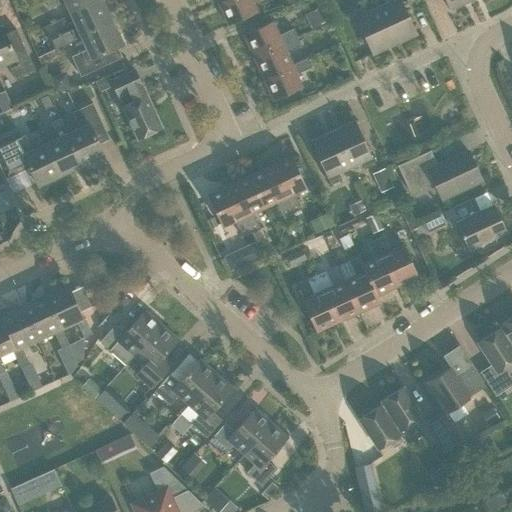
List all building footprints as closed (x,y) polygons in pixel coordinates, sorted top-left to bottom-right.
[(103,1),(102,0),(45,0),(50,10),(65,2),(71,15),(103,1)] [(226,0),(219,4),(228,26),(257,13),(251,0),(226,0)] [(387,0),(389,3),(378,8),(395,45),(417,35),(401,0),(387,0)] [(473,1),(472,0),(445,0),(450,11),(473,1)] [(81,37),(113,23),(115,22),(111,13),(109,14),(103,1),(71,15),(77,28),(51,40),(56,49),(66,45),(82,38),(81,37)] [(378,8),(366,13),(363,7),(352,12),(372,55),(395,45),(378,8)] [(244,35),(254,57),(297,38),(293,29),(279,36),(273,22),(244,35)] [(81,37),(82,38),(87,50),(72,57),(81,77),(104,66),(99,56),(125,44),(121,35),(119,36),(113,23),(81,37)] [(0,66),(8,63),(15,79),(35,70),(16,29),(5,34),(2,26),(0,26),(0,66)] [(292,65),(287,53),(301,47),(297,38),(254,57),(263,78),(292,65)] [(136,68),(132,58),(112,67),(116,77),(136,68)] [(311,68),(307,59),(292,65),(263,78),(273,101),(302,88),(296,75),(311,68)] [(147,96),(146,96),(142,87),(142,86),(135,70),(111,81),(118,97),(130,92),(135,102),(123,107),(138,140),(162,129),(147,96)] [(39,98),(45,110),(53,106),(47,95),(39,98)] [(68,136),(83,168),(83,167),(83,166),(95,160),(96,161),(105,157),(99,144),(109,139),(94,105),(92,103),(73,112),(74,114),(81,130),(69,136),(68,136)] [(73,170),(74,172),(83,168),(68,136),(69,136),(62,120),(60,117),(51,122),(52,125),(59,140),(46,146),(60,176),(73,170)] [(375,165),(355,122),(333,132),(350,169),(361,164),(364,170),(375,165)] [(39,188),(48,184),(47,182),(60,176),(46,146),(34,152),(25,133),(20,136),(17,130),(0,138),(0,167),(5,178),(29,168),(39,188)] [(333,132),(311,142),(331,186),(342,181),(339,174),(350,169),(333,132)] [(437,166),(431,151),(398,167),(411,193),(434,182),(442,200),(482,182),(468,152),(437,166)] [(307,189),(292,157),(271,167),(293,214),(302,210),(295,195),(307,189)] [(293,214),(271,167),(250,177),(265,209),(276,203),(283,218),(293,214)] [(372,173),(381,192),(393,186),(385,167),(372,173)] [(250,177),(229,186),(251,233),(260,229),(253,214),(265,209),(250,177)] [(229,186),(208,196),(223,228),(235,222),(242,238),(251,233),(229,186)] [(494,207),(480,213),(474,199),(444,213),(451,228),(458,224),(470,249),(506,232),(494,207)] [(361,201),(349,207),(353,216),(365,210),(361,201)] [(328,213),(310,221),(316,234),(334,225),(328,213)] [(376,213),(365,218),(373,233),(383,228),(376,213)] [(362,238),(373,233),(365,218),(355,222),(362,238)] [(338,239),(345,253),(355,248),(348,234),(338,239)] [(397,287),(419,277),(404,245),(392,251),(385,236),(376,240),(397,287)] [(322,238),(308,245),(314,256),(328,248),(322,238)] [(373,260),(362,265),(376,297),(377,296),(397,287),(376,240),(366,244),(373,260)] [(287,255),(291,265),(306,259),(301,249),(287,255)] [(232,254),(225,258),(230,269),(237,265),(232,254)] [(377,296),(376,297),(362,265),(359,257),(349,261),(356,276),(344,282),(359,313),(380,304),(377,296)] [(338,323),(359,313),(344,282),(333,287),(326,272),(316,276),(338,323)] [(302,301),(317,333),(338,323),(316,276),(307,280),(314,295),(302,301)] [(61,331),(62,330),(77,323),(84,338),(92,335),(85,319),(84,320),(68,285),(45,296),(61,331)] [(61,331),(45,296),(22,306),(38,341),(54,334),(61,349),(69,345),(62,330),(61,331)] [(0,318),(14,350),(13,350),(14,352),(13,352),(20,368),(29,364),(22,349),(38,341),(22,306),(0,316),(0,318)] [(162,325),(145,311),(124,334),(115,326),(100,343),(126,366),(134,357),(162,325)] [(511,317),(500,325),(511,343),(511,317)] [(0,362),(0,356),(13,350),(14,350),(0,318),(0,374),(5,372),(0,362)] [(178,340),(162,325),(134,357),(144,366),(136,375),(151,389),(167,371),(157,363),(178,340)] [(511,347),(500,329),(478,344),(492,366),(480,373),(495,397),(511,386),(511,378),(505,368),(511,364),(511,347)] [(216,374),(200,360),(179,383),(170,375),(155,392),(170,405),(178,396),(189,406),(216,374)] [(448,413),(470,399),(469,397),(486,387),(471,365),(455,375),(450,369),(428,383),(448,413)] [(24,375),(32,392),(42,387),(35,370),(24,375)] [(233,389),(216,374),(189,406),(199,415),(191,424),(206,438),(222,421),(212,412),(233,389)] [(92,394),(100,387),(91,375),(82,381),(92,394)] [(403,387),(381,402),(401,432),(423,417),(403,387)] [(127,411),(103,390),(95,399),(119,420),(127,411)] [(381,406),(359,420),(378,450),(400,436),(381,406)] [(271,423),(255,409),(235,432),(225,424),(210,441),(225,454),(233,445),(244,455),(271,423)] [(148,447),(149,449),(160,437),(133,413),(123,425),(148,447)] [(426,422),(444,450),(455,443),(437,415),(426,422)] [(288,438),(271,423),(244,455),(254,464),(246,473),(262,486),(277,469),(268,461),(288,438)] [(128,452),(139,445),(134,437),(123,443),(128,452)] [(166,442),(155,454),(161,459),(161,458),(166,463),(177,451),(166,442)] [(161,459),(155,454),(149,449),(148,447),(143,453),(156,464),(161,459)] [(380,456),(370,462),(383,482),(393,476),(380,456)] [(370,464),(355,468),(359,484),(374,480),(370,464)] [(33,482),(18,488),(22,498),(62,484),(55,466),(31,475),(33,482)] [(163,467),(149,473),(158,494),(134,505),(136,511),(176,511),(170,499),(188,491),(163,467)] [(230,503),(239,511),(242,511),(259,494),(247,484),(230,503)] [(361,498),(364,511),(377,511),(383,511),(379,494),(361,498)] [(116,511),(110,498),(97,504),(100,511),(116,511)]
